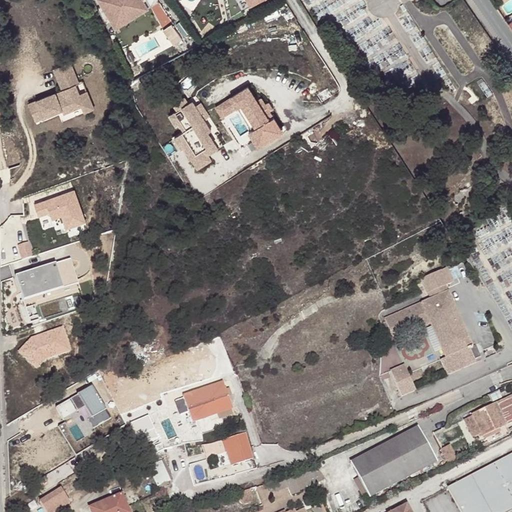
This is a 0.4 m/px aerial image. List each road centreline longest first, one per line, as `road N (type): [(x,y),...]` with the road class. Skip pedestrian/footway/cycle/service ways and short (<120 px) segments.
road 1 (residential): [(511,372),(286,466),(196,487),(179,465)]
road 2 (residential): [(291,0),(344,85),(343,97),(326,107)]
